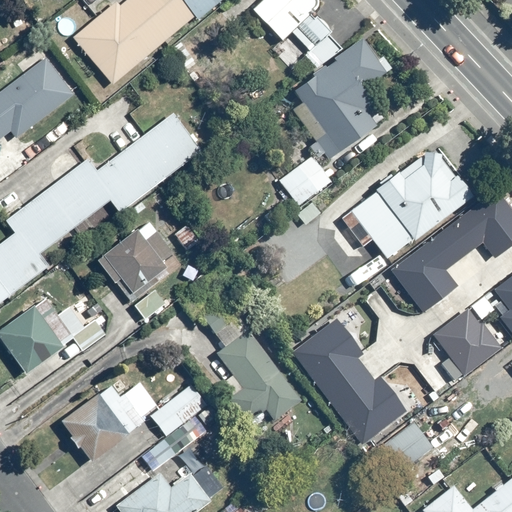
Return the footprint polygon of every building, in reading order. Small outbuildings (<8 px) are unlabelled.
[(115,1),(71,38),(111,85),(192,17),(195,21),(219,0),(125,0),(119,6),(115,1)] [(256,0),(246,11),(280,45),(290,36),(304,51),(299,56),(314,71),(337,49),(323,35),(326,33),(313,20),(311,22),(304,14),(317,2),(314,0),(256,0)] [(359,42),(291,91),(322,134),(313,141),(326,159),(372,126),(360,109),(368,103),(358,89),(381,72),(359,42)] [(44,58),(0,91),(0,137),(8,132),(14,139),(71,94),(44,58)] [(0,300),(46,266),(37,254),(108,201),(116,213),(199,151),(171,114),(94,171),(85,159),(3,220),(13,233),(0,242),(0,300)] [(421,155),(373,191),(411,241),(470,196),(438,153),(422,151),(421,155)] [(328,182),(309,156),(277,181),(296,206),(328,182)] [(511,211),(495,189),(389,271),(421,312),(455,286),(444,271),(480,244),(491,258),(511,242),(511,211)] [(135,229),(101,256),(130,293),(164,267),(135,229)] [(507,310),(497,318),(511,336),(511,275),(492,291),(507,310)] [(31,305),(0,328),(0,343),(22,373),(61,345),(31,305)] [(466,309),(431,336),(462,376),(500,347),(480,322),(477,324),(466,309)] [(334,318),(288,353),(359,446),(405,411),(378,375),(372,380),(355,358),(362,353),(334,318)] [(246,330),(215,354),(241,388),(227,399),(245,424),(264,410),(272,422),(300,401),(246,330)] [(171,398),(148,415),(165,438),(188,421),(186,419),(210,401),(195,381),(171,398)] [(95,393),(58,421),(89,462),(126,434),(95,393)] [(188,421),(165,438),(152,447),(163,463),(199,437),(188,421)] [(430,449),(411,424),(382,445),(400,471),(430,449)] [(158,474),(114,507),(117,511),(193,511),(208,501),(187,474),(168,488),(158,474)] [(451,485),(418,511),(511,511),(511,475),(470,509),(451,485)]
